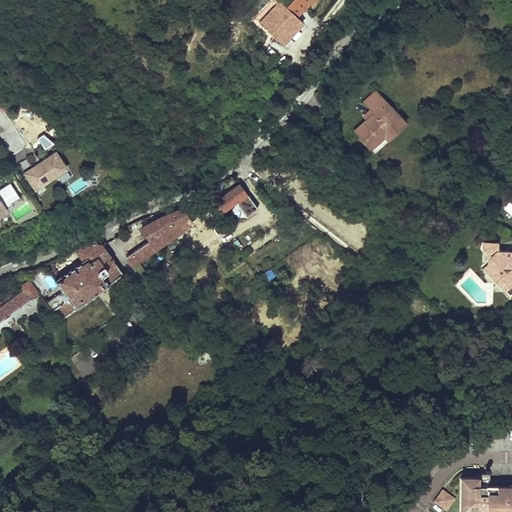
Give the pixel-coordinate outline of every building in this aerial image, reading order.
[(289,0),(264,26),(281,43),(302,21),(296,16),(311,0),(289,0)] [(407,121),(377,88),(367,97),(374,106),(378,110),(369,117),(358,128),(376,149),(407,121)] [(366,113),(369,117),(378,110),(374,106),(366,113)] [(26,157),(17,163),(24,173),(40,163),(34,152),(26,157)] [(40,163),(24,173),(29,180),(35,176),(41,184),(65,169),(55,153),(40,163)] [(35,176),(29,180),(34,189),(41,184),(35,176)] [(67,184),(72,194),(88,187),(84,177),(67,184)] [(0,211),(5,208),(11,205),(10,203),(19,198),(9,183),(0,188),(0,211)] [(256,210),(239,184),(212,203),(219,213),(235,202),(245,217),(256,210)] [(148,238),(126,256),(132,265),(182,230),(178,222),(186,217),(181,209),(162,218),(158,212),(152,216),(144,217),(143,218),(147,224),(141,228),(148,238)] [(59,320),(121,273),(102,245),(101,244),(95,241),(73,251),(76,254),(78,252),(83,259),(55,280),(61,289),(44,303),(51,312),(52,311),(59,320)] [(511,252),(510,251),(507,254),(492,254),(487,259),(490,262),(478,274),(505,301),(511,294),(511,252)] [(141,262),(134,266),(139,276),(147,272),(141,262)] [(0,322),(38,294),(29,282),(26,283),(22,286),(21,289),(23,292),(0,309),(0,322)] [(439,443),(431,454),(444,463),(452,451),(439,443)] [(476,476),(460,475),(460,511),(478,511),(511,511),(511,485),(489,485),(489,473),(476,472),(476,476)] [(443,488),(434,500),(447,509),(456,497),(443,488)]
